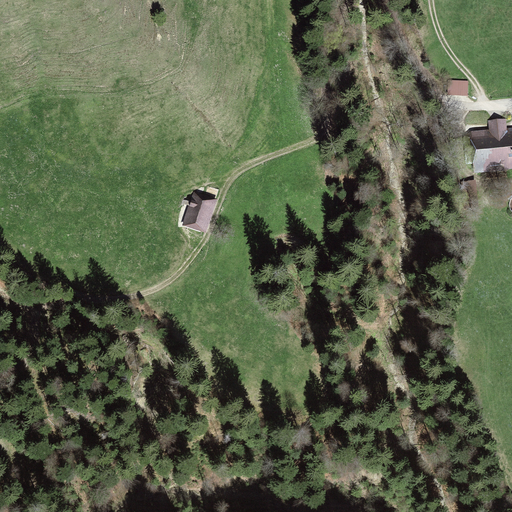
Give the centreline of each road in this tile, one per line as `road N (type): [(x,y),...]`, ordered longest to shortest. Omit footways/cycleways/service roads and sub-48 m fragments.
road 1 (track): [(343,0),(329,44),(321,134),(232,177),(207,234),(175,278),(126,299),(94,299)]
road 2 (track): [(511,102),(446,101),(387,0)]
road 3 (track): [(94,299),(38,308),(29,358),(0,376)]
road 4 (track): [(431,0),(443,44),(487,104)]
